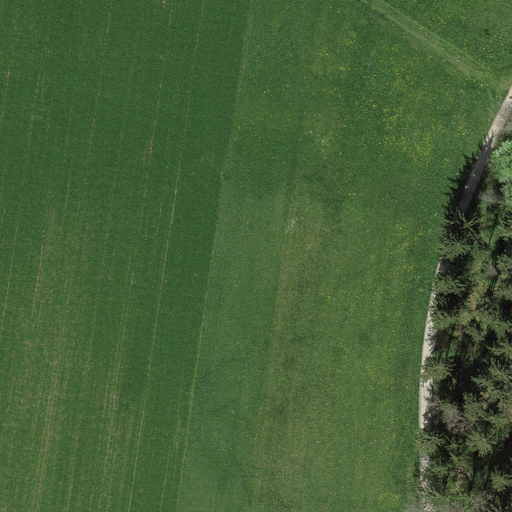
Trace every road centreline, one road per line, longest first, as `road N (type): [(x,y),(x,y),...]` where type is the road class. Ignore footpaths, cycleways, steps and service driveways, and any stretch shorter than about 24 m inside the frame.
road 1 (track): [(511,115),(471,188),(445,270),(431,370),(429,511)]
road 2 (track): [(370,0),(511,99)]
